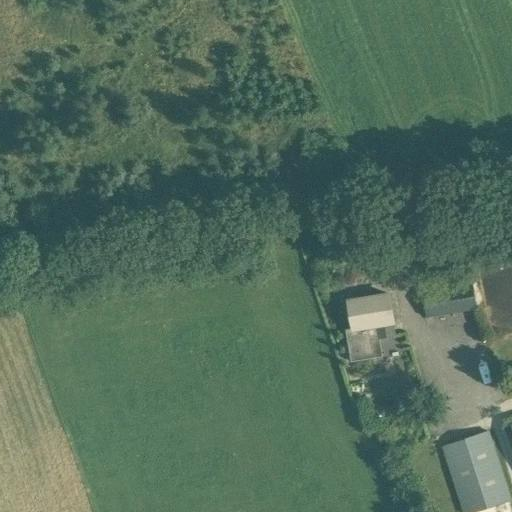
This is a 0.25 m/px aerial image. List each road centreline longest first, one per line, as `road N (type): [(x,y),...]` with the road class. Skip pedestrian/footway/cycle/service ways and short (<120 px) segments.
road 1 (track): [(0,273),(309,228)]
road 2 (unclassified): [(309,228),(511,199)]
